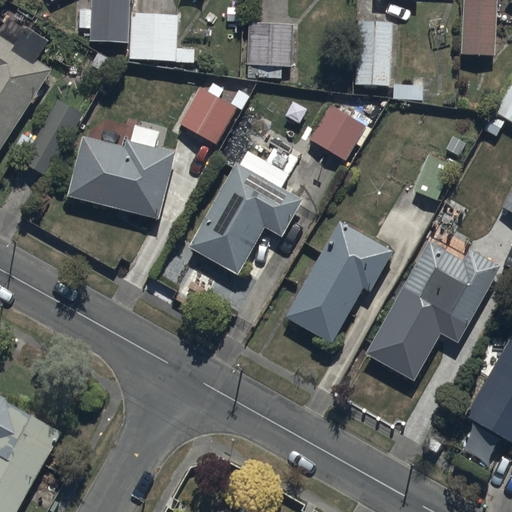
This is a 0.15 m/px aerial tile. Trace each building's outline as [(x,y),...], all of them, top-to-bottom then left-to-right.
[(129,0),(91,0),(92,7),(80,6),(79,26),(89,27),(88,40),(127,42),(129,0)] [(499,0),(464,0),(462,51),(497,52),(499,0)] [(128,57),(175,60),(178,13),(130,11),(128,57)] [(394,18),(358,17),(355,83),(391,85),(394,18)] [(294,19),(248,19),(248,62),(293,62),(294,19)] [(0,146),(52,66),(37,57),(51,35),(27,20),(14,40),(0,31),(0,146)] [(243,39),(214,38),(214,44),(202,43),(202,59),(199,59),(199,71),(242,73),(243,39)] [(424,83),(394,81),(393,98),(423,99),(424,83)] [(216,139),(236,103),(200,83),(180,119),(216,139)] [(50,174),(86,109),(60,94),(37,137),(22,129),(12,148),(25,156),(24,159),(50,174)] [(511,95),(496,123),(511,132),(511,95)] [(346,158),(367,123),(332,102),(311,138),(346,158)] [(126,142),(84,131),(68,192),(159,216),(176,150),(155,144),(160,127),(134,121),(130,136),(128,136),(126,142)] [(241,161),(236,158),(188,242),(239,271),(266,223),(284,233),(305,196),(282,183),(289,170),(249,147),(241,161)] [(457,162),(427,152),(414,189),(444,199),(457,162)] [(511,185),(502,205),(511,209),(511,185)] [(396,245),(341,215),(285,315),(334,342),(366,285),(372,288),(396,245)] [(432,235),(365,349),(415,378),(442,330),(459,339),(503,263),(472,245),(466,255),(432,235)] [(511,330),(467,413),(511,437),(511,330)] [(0,510),(3,511),(15,511),(63,425),(0,390),(0,510)] [(269,511),(260,511),(242,502),(236,511),(273,511),(270,510),(269,511)]
